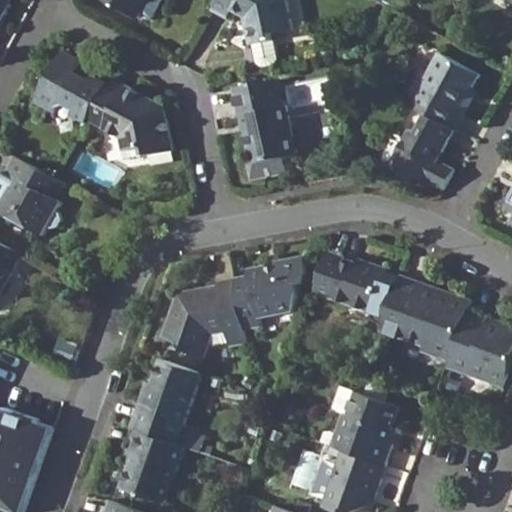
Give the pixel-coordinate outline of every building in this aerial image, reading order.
[(0,0),(0,35),(19,0),(0,0)] [(101,0),(139,20),(141,17),(150,0),(101,0)] [(156,20),(168,0),(167,0),(150,0),(141,17),(149,21),(156,20)] [(250,23),(255,49),(277,46),(276,38),(296,35),(289,0),(222,0),(214,15),(229,23),(234,15),(250,23)] [(91,126),(111,90),(97,82),(94,86),(80,79),(86,68),(66,57),(38,108),(58,119),(61,114),(67,112),(78,116),(75,122),(89,129),(91,126)] [(458,134),(465,120),(461,118),(474,94),(483,78),(444,57),(414,110),(415,111),(458,134)] [(91,126),(126,144),(130,157),(132,173),(152,169),(150,162),(177,156),(168,113),(114,84),(111,90),(91,126)] [(250,168),(253,184),(289,177),(287,162),(298,160),(289,111),(285,111),(280,85),(237,93),(242,121),(250,119),(252,134),(248,135),(255,167),(250,168)] [(479,96),(474,94),(461,118),(465,120),(479,96)] [(458,134),(415,111),(403,133),(411,137),(407,144),(405,144),(392,171),(427,189),(429,185),(445,194),(455,173),(440,165),(458,134)] [(19,160),(9,178),(14,181),(9,190),(0,206),(0,214),(15,223),(23,222),(34,227),(31,232),(46,240),(51,231),(55,234),(60,233),(65,223),(63,222),(65,218),(61,215),(65,207),(61,205),(53,201),(62,185),(19,160)] [(4,188),(9,190),(14,181),(9,178),(4,188)] [(70,189),(62,185),(53,201),(61,205),(70,189)] [(0,301),(26,256),(0,241),(0,301)] [(330,256),(328,261),(356,270),(358,266),(330,256)] [(358,263),(358,266),(356,270),(328,261),(316,297),(371,317),(386,273),(358,263)] [(235,284),(244,332),(260,328),(260,322),(293,317),(298,302),(296,290),(303,290),(307,279),(303,262),(276,267),(276,271),(249,276),(250,281),(235,284)] [(424,353),(452,362),(470,311),(473,301),(401,276),(382,329),(408,338),(410,335),(427,341),(424,353)] [(174,349),(200,358),(204,350),(212,328),(225,325),(229,345),(230,349),(246,347),(244,332),(235,284),(216,287),(217,294),(195,298),(189,293),(176,296),(161,338),(176,344),(174,349)] [(491,318),(470,311),(452,362),(449,370),(506,389),(511,371),(511,325),(504,323),(503,325),(490,321),(491,318)] [(204,350),(229,345),(225,325),(212,328),(204,350)] [(135,433),(178,449),(204,377),(163,362),(153,387),(145,409),(140,407),(131,432),(135,433)] [(148,386),(140,407),(145,409),(153,387),(148,386)] [(346,456),(388,471),(396,449),(390,446),(402,412),(358,397),(350,420),(344,418),(333,451),(346,456)] [(27,511),(59,432),(0,409),(0,498),(11,502),(7,511),(8,511),(27,511)] [(135,433),(128,451),(136,454),(130,471),(122,491),(164,508),(185,451),(178,449),(135,433)] [(122,468),(130,471),(136,454),(128,451),(122,468)] [(388,471),(346,456),(340,473),(343,474),(338,485),(336,485),(327,511),(371,511),(375,501),(379,501),(390,471),(388,471)] [(0,508),(7,511),(11,502),(0,498),(0,508)] [(371,511),(377,510),(379,501),(375,501),(371,511)]
